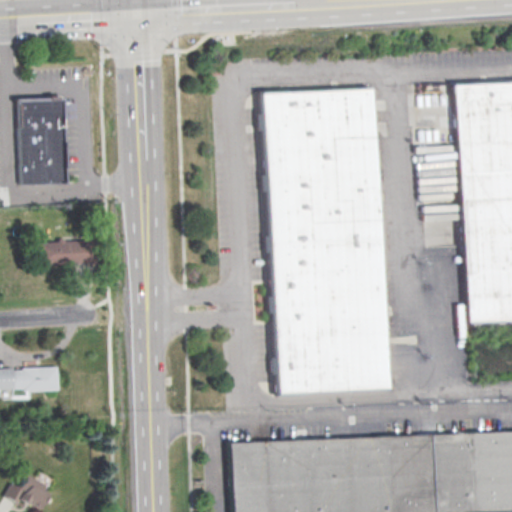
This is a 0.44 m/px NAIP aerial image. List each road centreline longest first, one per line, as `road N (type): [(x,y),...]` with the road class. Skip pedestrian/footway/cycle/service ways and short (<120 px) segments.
road 1 (tertiary): [(140,154),(151,511)]
road 2 (tertiary): [(135,13),(140,154)]
